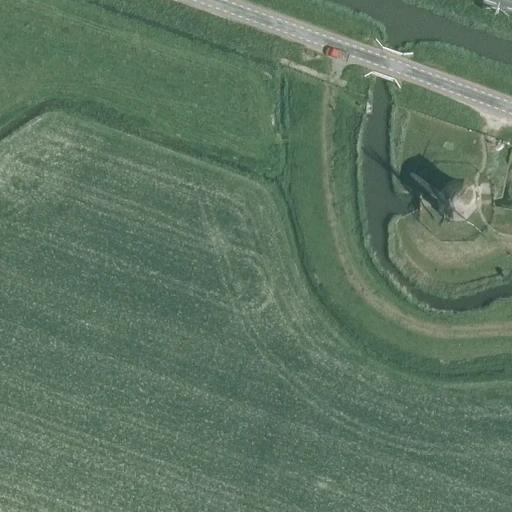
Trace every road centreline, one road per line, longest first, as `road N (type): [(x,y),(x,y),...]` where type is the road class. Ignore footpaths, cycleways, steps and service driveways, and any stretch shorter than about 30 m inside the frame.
road 1 (track): [(511,337),(455,340),(405,328),(372,302),(342,255),(327,175),(330,87),(345,50)]
road 2 (unclassified): [(511,109),(201,0)]
